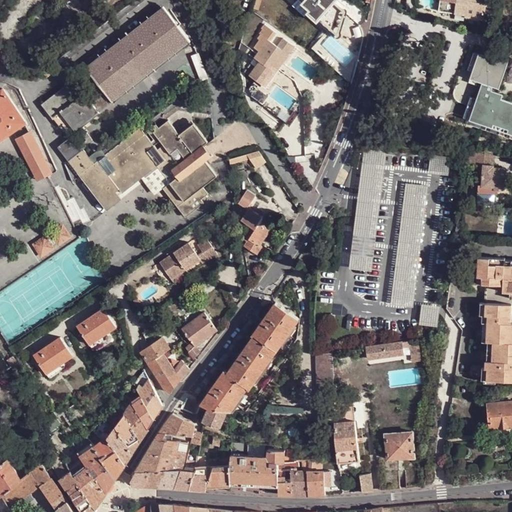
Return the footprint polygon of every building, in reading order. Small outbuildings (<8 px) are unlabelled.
[(333,2),(335,0),(307,0),(304,4),(300,0),(295,6),(306,16),(309,13),(318,19),(320,17),(337,32),(340,21),(343,11),(333,2)] [(441,0),(439,11),(465,15),(465,17),(484,19),(486,0),(441,0)] [(191,41),(164,6),(100,57),(86,67),(97,82),(84,92),(74,79),(42,104),(54,120),(58,116),(64,124),(72,134),(191,41)] [(270,41),(277,33),(265,24),(261,28),(262,29),(260,33),(261,34),(258,38),(260,39),(253,48),(258,51),(250,63),(256,67),(250,76),(261,84),(271,69),(270,68),(272,65),(277,68),(288,53),(278,46),(270,41)] [(293,45),(283,38),(278,46),(288,53),(293,45)] [(295,46),(293,45),(288,53),(277,68),(272,65),(270,68),(271,69),(261,84),(266,87),(295,46)] [(86,67),(100,57),(97,53),(83,64),(86,67)] [(483,82),(489,84),(499,87),(508,61),(499,58),(498,59),(488,56),(479,53),(476,59),(475,64),(470,62),(467,68),(472,71),(470,79),(483,82)] [(42,71),(46,78),(53,73),(48,67),(42,71)] [(0,140),(27,123),(3,89),(0,91),(0,140)] [(60,127),(64,124),(58,116),(54,120),(60,127)] [(159,127),(156,130),(154,131),(162,141),(174,157),(163,165),(169,173),(173,171),(178,177),(170,183),(163,188),(186,218),(204,203),(201,199),(219,186),(217,175),(207,161),(198,150),(204,145),(208,142),(194,123),(180,135),(169,120),(159,127)] [(79,131),(96,153),(100,149),(84,127),(79,131)] [(165,159),(155,146),(141,128),(127,138),(106,155),(95,164),(90,157),(84,150),(69,161),(107,210),(122,198),(120,195),(117,191),(120,188),(123,192),(158,166),(165,159)] [(37,182),(53,174),(31,131),(16,139),(37,182)] [(103,150),(106,155),(127,138),(124,134),(103,150)] [(162,141),(155,146),(165,159),(158,166),(170,183),(178,177),(173,171),(169,173),(163,165),(174,157),(162,141)] [(212,157),(204,145),(198,150),(207,161),(212,157)] [(96,153),(90,157),(95,164),(106,155),(103,150),(101,148),(100,149),(96,153)] [(360,193),(359,199),(356,224),(350,268),(372,271),(382,201),(382,196),(384,186),(385,173),(386,168),(388,151),(365,148),(363,166),(363,170),(361,184),(360,193)] [(496,150),(470,149),(468,163),(482,164),(482,162),(495,162),(496,150)] [(231,159),(231,164),(250,159),(256,169),(267,162),(259,150),(231,159)] [(434,156),(433,170),(447,172),(449,158),(434,156)] [(495,165),(484,165),(482,184),(479,184),(478,201),(495,202),(496,189),(505,189),(506,168),(495,167),(495,165)] [(429,185),(407,183),(392,304),(414,307),(429,185)] [(239,203),(247,209),(256,194),(248,189),(239,203)] [(250,209),(242,221),(252,226),(244,239),(247,241),(245,245),(257,253),(261,246),(260,244),(273,225),(250,209)] [(50,233),(59,246),(73,237),(63,223),(50,233)] [(218,254),(207,238),(199,244),(203,251),(209,258),(209,259),(218,254)] [(191,242),(161,261),(173,278),(187,268),(202,258),(199,254),(191,242)] [(209,258),(203,251),(199,254),(202,258),(204,261),(209,258)] [(505,258),(479,257),(478,264),(478,275),(482,276),(482,283),(485,283),(488,283),(510,291),(511,291),(511,264),(505,264),(505,260),(505,258)] [(190,273),(187,268),(173,278),(176,283),(190,273)] [(511,296),(510,296),(510,291),(488,283),(487,303),(486,314),(488,314),(488,322),(487,341),(489,341),(493,341),(492,360),(488,360),(485,360),(485,367),(488,367),(488,379),(496,379),(511,379),(511,296)] [(167,305),(172,311),(181,304),(177,298),(167,305)] [(228,410),(231,410),(237,402),(242,393),(244,394),(249,387),(251,388),(256,380),(255,380),(262,369),(270,358),(272,359),(282,343),(281,343),(287,334),(294,324),(295,325),(300,318),(276,302),(271,309),(273,310),(270,315),(268,314),(264,321),(265,321),(262,327),(260,325),(255,334),(248,345),(249,346),(246,351),(244,350),(240,356),(242,357),(239,362),(236,361),(228,372),(225,370),(220,377),(222,379),(219,383),(217,382),(212,388),(214,389),(211,394),(209,393),(202,403),(210,407),(213,408),(216,408),(228,410)] [(423,322),(437,324),(438,314),(437,314),(438,309),(426,307),(423,322)] [(104,308),(92,316),(94,319),(106,310),(104,308)] [(78,326),(91,345),(110,331),(117,327),(106,310),(94,319),(92,316),(78,326)] [(195,346),(217,329),(205,312),(183,329),(192,342),(187,347),(195,358),(199,351),(195,346)] [(297,327),(295,325),(294,324),(287,334),(290,336),(297,327)] [(0,374),(20,361),(10,345),(0,328),(0,374)] [(110,331),(91,345),(94,349),(113,336),(110,331)] [(290,336),(287,334),(281,343),(282,343),(284,345),(290,336)] [(163,337),(148,346),(141,351),(166,390),(171,392),(190,369),(185,362),(176,372),(164,353),(171,348),(163,337)] [(61,338),(48,346),(50,348),(62,339),(61,338)] [(35,356),(47,374),(67,361),(74,356),(62,339),(50,348),(48,346),(35,356)] [(403,354),(402,348),(411,346),(412,353),(421,352),(419,339),(402,342),(368,347),(370,359),(403,354)] [(329,421),(336,422),(336,421),(335,414),(335,407),(334,397),(333,352),(316,353),(319,420),(329,421)] [(421,352),(412,353),(414,361),(422,360),(421,352)] [(273,360),(272,359),(270,358),(262,369),(265,371),(273,360)] [(67,361),(47,374),(50,379),(70,366),(67,361)] [(265,371),(262,369),(255,380),(256,380),(258,382),(265,371)] [(143,398),(155,419),(159,412),(164,406),(150,380),(145,370),(134,384),(141,395),(143,398)] [(245,395),(244,394),(242,393),(237,402),(239,404),(245,395)] [(133,404),(143,398),(141,395),(131,401),(133,404)] [(334,397),(335,407),(353,405),(352,396),(334,397)] [(152,424),(155,419),(143,398),(133,404),(148,429),(152,424)] [(511,400),(492,403),(492,401),(489,401),(489,403),(488,404),(489,416),(491,428),(511,424),(511,400)] [(145,434),(148,429),(133,404),(129,409),(126,406),(124,408),(125,410),(123,413),(120,410),(118,412),(120,413),(123,417),(126,413),(141,440),(145,434)] [(336,421),(336,422),(355,420),(353,405),(335,407),(335,414),(339,414),(339,420),(336,421)] [(42,412),(46,417),(54,412),(50,407),(42,412)] [(213,408),(210,407),(204,419),(203,421),(219,428),(228,410),(216,408),(213,408)] [(70,426),(75,423),(66,411),(59,416),(65,423),(66,422),(70,426)] [(49,434),(62,425),(57,417),(54,412),(46,417),(44,427),(49,434)] [(171,433),(193,436),(194,430),(195,424),(174,412),(167,422),(160,432),(171,433)] [(137,446),(141,440),(126,413),(123,417),(120,421),(116,426),(134,452),(137,446)] [(121,471),(126,463),(108,437),(113,430),(103,420),(94,430),(102,441),(94,447),(116,479),(121,471)] [(355,420),(336,422),(336,430),(339,458),(340,461),(360,459),(355,420)] [(130,457),(134,452),(116,426),(113,430),(108,437),(126,463),(130,457)] [(192,441),(200,442),(201,432),(194,430),(193,436),(192,441)] [(386,433),(388,458),(402,457),(415,456),(413,431),(386,433)] [(154,442),(147,453),(186,453),(189,441),(170,438),(171,433),(160,432),(154,442)] [(247,455),(248,443),(233,442),(231,455),(247,455)] [(111,485),(116,479),(94,447),(91,443),(79,451),(107,492),(111,485)] [(264,456),(266,445),(248,443),(247,455),(264,456)] [(255,484),(279,486),(278,462),(278,458),(284,458),(284,450),(268,449),(267,457),(264,456),(247,455),(231,455),(230,464),(232,483),(255,484)] [(61,478),(71,470),(69,467),(59,450),(48,459),(57,473),(61,478)] [(286,458),(295,458),(295,450),(286,450),(286,458)] [(102,500),(107,492),(79,451),(72,456),(76,462),(82,471),(75,476),(79,482),(96,508),(102,500)] [(165,469),(182,468),(186,453),(147,453),(142,462),(137,470),(150,470),(165,469)] [(16,506),(41,486),(52,477),(43,463),(22,480),(5,454),(0,456),(0,492),(11,510),(16,506)] [(174,487),(190,488),(200,466),(199,461),(187,460),(185,468),(182,468),(174,487)] [(71,470),(75,476),(82,471),(76,462),(69,467),(71,470)] [(278,462),(279,486),(279,493),(294,493),(309,494),(308,469),(291,470),(291,462),(278,462)] [(220,485),(232,485),(232,483),(230,464),(214,466),(208,485),(220,485)] [(190,488),(207,489),(208,485),(214,466),(200,466),(190,488)] [(159,485),(174,487),(182,468),(165,469),(159,485)] [(144,485),(159,485),(165,469),(150,470),(144,485)] [(309,494),(344,492),(342,485),(341,479),(326,480),(325,470),(308,469),(309,494)] [(69,490),(79,482),(75,476),(71,470),(61,478),(69,490)] [(134,484),(144,485),(150,470),(137,470),(132,480),(134,484)] [(368,491),(374,490),(370,473),(361,475),(363,491),(368,491)] [(52,477),(41,486),(52,503),(63,494),(52,477)] [(93,511),(96,508),(79,482),(69,490),(83,511),(93,511)] [(67,501),(63,494),(52,503),(57,509),(67,501)] [(74,511),(67,501),(57,509),(58,511),(74,511)] [(151,511),(151,503),(133,511),(151,511)] [(151,503),(151,511),(161,511),(160,503),(155,503),(151,503)] [(168,504),(160,503),(161,511),(176,511),(175,504),(168,504)]
